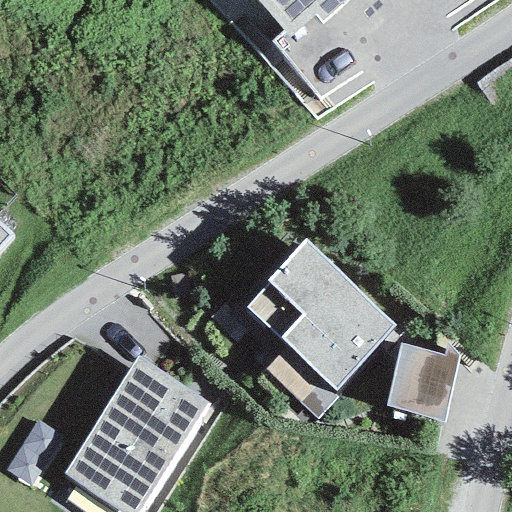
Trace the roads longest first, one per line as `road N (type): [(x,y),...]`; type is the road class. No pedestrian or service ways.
road 1 (residential): [(511,30),(100,290),(0,366)]
road 2 (residential): [(478,511),(511,377)]
